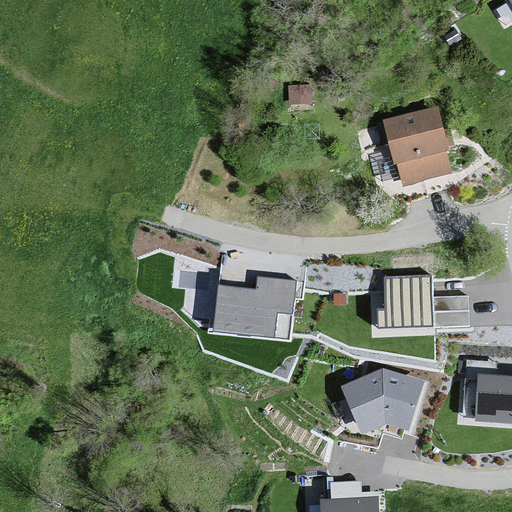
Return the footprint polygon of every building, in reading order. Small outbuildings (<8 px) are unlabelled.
[(467,169),(445,103),(390,121),(412,187),(467,169)] [(379,278),(381,306),(370,307),(371,331),(468,327),(467,298),(430,299),(430,276),(379,278)] [(293,313),(297,282),(257,277),(255,289),(220,285),(215,326),(271,333),(274,311),(293,313)] [(383,371),(345,387),(364,430),(385,421),(407,427),(421,382),(383,371)] [(511,421),(511,378),(480,377),(478,419),(511,421)] [(377,511),(376,500),(323,503),(323,511),(377,511)]
